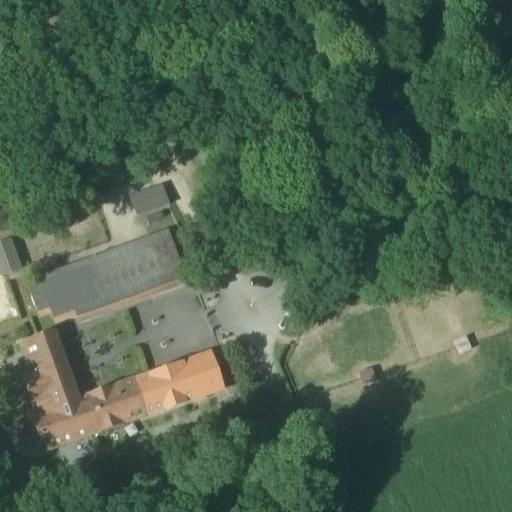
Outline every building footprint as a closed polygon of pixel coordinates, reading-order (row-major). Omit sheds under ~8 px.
[(168,208),(160,187),(129,198),(137,219),(168,208)] [(165,234),(58,273),(62,283),(169,244),(165,234)] [(0,245),(0,280),(5,279),(22,272),(10,242),(0,245)] [(50,311),(54,322),(75,315),(77,321),(183,282),(169,244),(62,283),(58,273),(27,284),(38,315),(50,311)] [(31,419),(44,454),(57,449),(143,418),(131,384),(76,403),(53,336),(36,342),(35,342),(21,347),(30,375),(23,378),(37,417),(31,419)] [(131,384),(143,418),(221,391),(209,357),(131,384)]
